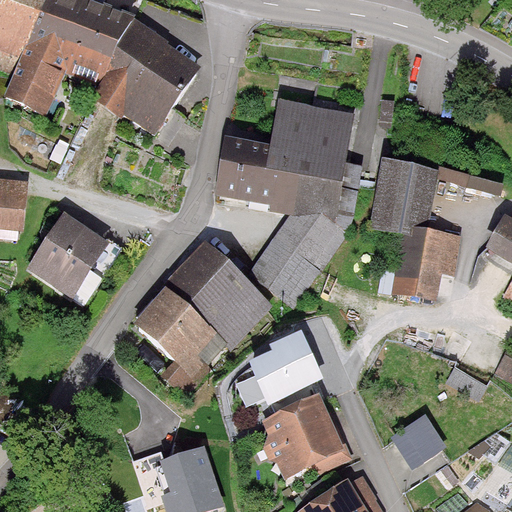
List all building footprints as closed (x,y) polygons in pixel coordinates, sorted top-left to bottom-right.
[(0,66),(15,73),(48,0),(3,0),(0,7),(0,66)] [(46,116),(66,72),(101,88),(135,16),(92,0),(48,0),(15,73),(5,97),(46,116)] [(201,68),(135,16),(101,88),(96,100),(154,136),(201,68)] [(348,164),(355,112),(278,100),(270,143),(224,134),(213,201),(289,214),(323,215),(347,234),(363,166),(348,164)] [(402,235),(410,236),(412,227),(429,230),(440,170),(384,160),(372,229),(402,235)] [(0,229),(22,232),(26,185),(0,182),(0,229)] [(69,302),(111,241),(63,209),(22,270),(69,302)] [(323,215),(289,214),(246,272),(294,308),(347,234),(323,215)] [(511,264),(511,218),(505,215),(485,249),(511,264)] [(454,277),(462,236),(412,227),(410,236),(402,235),(392,292),(436,300),(441,275),(454,277)] [(274,307),(204,242),(161,286),(164,289),(227,347),(232,351),(274,307)] [(511,280),(503,296),(511,300),(511,280)] [(227,347),(164,289),(132,324),(175,364),(162,377),(185,398),(211,369),(208,367),(227,347)] [(269,403),(324,378),(302,329),(269,344),(272,351),(250,361),(257,375),(237,384),(247,407),(267,398),(269,403)] [(511,359),(504,356),(495,375),(511,383),(511,359)] [(478,402),(489,386),(457,366),(447,382),(478,402)] [(339,438),(320,395),(261,421),(268,436),(264,444),(270,460),(279,463),(286,478),(315,465),(319,474),(352,460),(342,437),(339,438)] [(426,415),(391,436),(412,469),(446,448),(426,415)] [(205,447),(161,461),(171,492),(160,495),(165,511),(206,511),(224,506),(205,447)] [(380,511),(358,472),(289,511),(380,511)]
